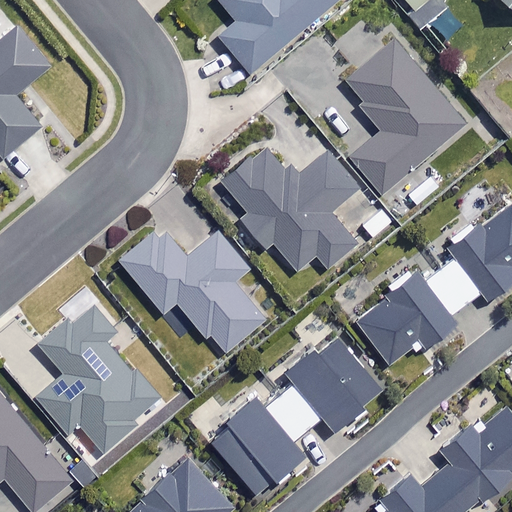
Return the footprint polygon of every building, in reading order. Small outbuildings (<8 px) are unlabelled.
[(338,0),(222,0),(241,22),(221,38),(251,73),(338,0)] [(429,0),(408,0),(417,10),(429,0)] [(51,67),(0,4),(0,152),(4,158),(44,125),(18,94),(51,67)] [(463,27),(447,7),(431,21),(447,41),(463,27)] [(464,124),(396,42),(346,84),(385,132),(353,159),(381,193),(464,124)] [(299,178),(268,143),(223,182),(250,212),(243,218),(271,250),(276,246),(298,270),(316,255),(327,268),(357,242),(331,213),(360,188),(329,152),(299,178)] [(511,205),(453,250),(460,259),(428,283),(421,275),(357,323),(388,365),(422,339),(430,349),(460,326),(452,315),(481,293),(489,304),(511,287),(511,205)] [(189,258),(163,227),(123,261),(167,314),(180,303),(223,355),(266,319),(235,282),(251,269),(220,232),(189,258)] [(118,332),(97,308),(76,326),(70,319),(39,346),(65,375),(39,399),(70,433),(80,424),(106,452),(138,424),(134,420),(158,398),(107,342),(118,332)] [(385,392),(340,337),(290,377),(297,386),(270,408),(263,401),(215,440),(261,497),(308,458),(294,441),(325,416),(337,432),(385,392)] [(72,478),(0,391),(0,480),(5,476),(33,510),(72,478)] [(511,407),(478,432),(475,428),(441,454),(450,465),(420,487),(414,480),(385,502),(392,510),(389,511),(462,511),(511,475),(511,407)] [(238,511),(239,511),(191,460),(135,511),(238,511)]
